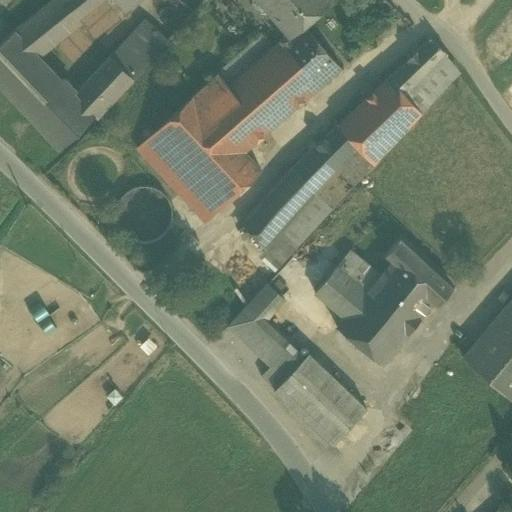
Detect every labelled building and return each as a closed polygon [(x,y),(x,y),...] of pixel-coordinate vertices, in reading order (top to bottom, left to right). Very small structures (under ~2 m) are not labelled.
[(139,0),(53,0),(13,31),(37,56),(78,25),(72,18),(95,0),(112,0),(123,12),(139,0)] [(327,0),(251,0),(252,5),(258,12),(265,13),(268,11),(287,34),(301,23),(327,0)] [(37,56),(13,31),(0,41),(0,87),(59,150),(94,116),(96,118),(167,42),(144,19),(75,95),(37,56)] [(339,67),(301,23),(287,34),(281,40),(320,83),(339,67)] [(243,152),(320,83),(281,40),(270,47),(258,35),(135,148),(203,221),(258,170),(243,152)] [(445,52),(427,38),(291,167),(242,223),(263,248),(257,255),(273,270),(458,73),(445,52)] [(451,287),(399,238),(385,254),(391,259),(384,270),(425,310),(432,301),(436,304),(451,287)] [(344,318),(381,273),(348,248),(313,292),(344,318)] [(382,363),(425,310),(384,270),(381,273),(344,318),(336,327),(382,363)] [(274,389),(303,357),(263,320),(283,299),(267,284),(228,325),(270,365),(261,376),(274,389)] [(511,298),(462,357),(511,400),(511,298)] [(365,408),(307,353),(303,357),(274,389),(273,390),(331,444),(365,408)]
